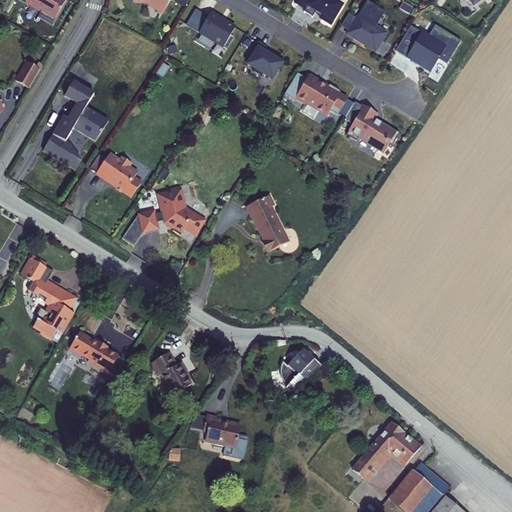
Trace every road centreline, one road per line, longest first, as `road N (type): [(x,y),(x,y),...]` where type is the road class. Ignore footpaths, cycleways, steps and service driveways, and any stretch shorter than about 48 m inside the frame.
road 1 (residential): [(0,195),(234,333),(313,332),(511,502)]
road 2 (residential): [(95,0),(0,173)]
